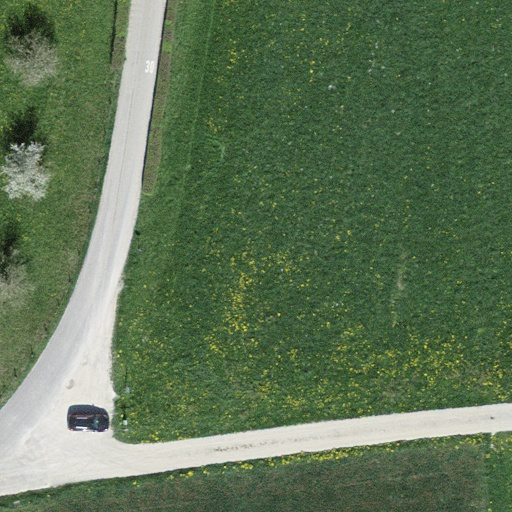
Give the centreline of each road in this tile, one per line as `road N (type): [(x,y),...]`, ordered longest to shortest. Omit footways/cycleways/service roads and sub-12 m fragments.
road 1 (track): [(0,469),(511,424)]
road 2 (tertiary): [(147,0),(121,185),(97,279),(58,363),(0,438)]
